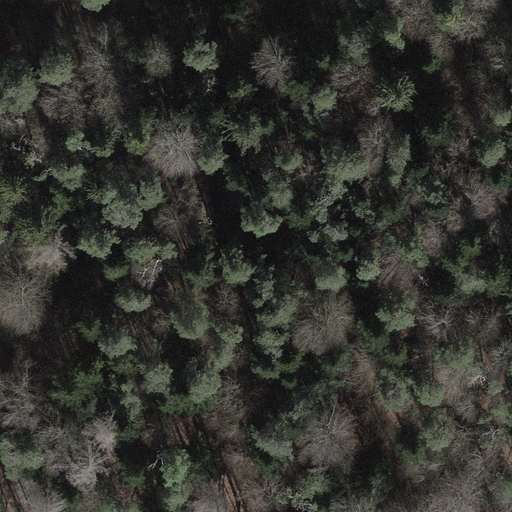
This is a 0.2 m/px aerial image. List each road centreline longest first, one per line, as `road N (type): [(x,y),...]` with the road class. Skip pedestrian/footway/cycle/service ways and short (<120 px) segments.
road 1 (track): [(83,0),(61,42),(14,229),(0,347)]
road 2 (track): [(0,360),(5,439),(37,511)]
